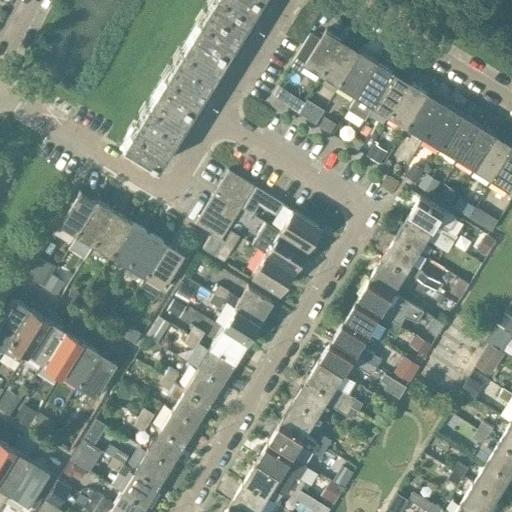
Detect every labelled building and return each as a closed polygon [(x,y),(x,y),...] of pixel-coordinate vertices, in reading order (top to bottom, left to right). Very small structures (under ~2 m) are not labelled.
[(256,0),(208,0),(189,32),(224,53),(256,0)] [(290,65),(300,71),(305,63),(313,67),(322,73),(343,39),(326,28),(319,39),(309,33),(290,65)] [(224,53),(189,32),(155,86),(190,108),(224,53)] [(343,39),(322,73),(339,84),(360,49),(343,39)] [(360,49),(339,84),(356,94),(377,60),(360,49)] [(356,94),(348,108),(365,118),(373,105),(395,70),(377,60),(356,94)] [(395,70),(373,105),(390,115),(411,81),(395,70)] [(411,81),(390,115),(407,125),(429,91),(411,81)] [(190,108),(155,86),(120,143),(155,165),(173,137),(190,108)] [(429,91),(407,125),(424,136),(445,102),(429,91)] [(445,102),(424,136),(441,147),(463,112),(445,102)] [(313,108),(308,117),(315,122),(321,113),(313,108)] [(463,112),(441,147),(458,157),(480,123),(463,112)] [(324,115),(319,124),(331,132),(337,123),(324,115)] [(480,123),(458,157),(475,167),(497,133),(480,123)] [(351,124),(344,135),(352,140),(359,129),(351,124)] [(511,142),(497,133),(475,167),(492,178),(511,146),(511,142)] [(376,143),(368,155),(379,162),(387,150),(376,143)] [(511,146),(492,178),(510,189),(511,185),(511,146)] [(411,167),(406,175),(415,182),(422,173),(411,167)] [(222,208),(227,211),(233,215),(253,184),(227,168),(213,190),(228,199),(222,208)] [(423,176),(418,185),(432,193),(437,184),(423,176)] [(445,183),(437,195),(451,204),(458,191),(445,183)] [(79,188),(57,223),(75,234),(97,199),(79,188)] [(194,221),(211,232),(202,246),(203,248),(213,255),(216,251),(225,256),(238,235),(229,229),(223,239),(219,237),(233,215),(227,211),(222,208),(228,199),(213,190),(194,221)] [(407,215),(452,243),(457,235),(447,229),(455,216),(420,194),(407,215)] [(460,195),(453,206),(468,215),(475,204),(460,195)] [(97,199),(75,234),(92,244),(114,210),(97,199)] [(469,217),(479,223),(486,211),(476,205),(469,217)] [(291,207),(278,229),(304,246),(318,224),(291,207)] [(114,210),(92,244),(110,255),(131,220),(114,210)] [(407,215),(394,235),(419,251),(426,239),(447,251),(452,243),(407,215)] [(131,220),(110,255),(127,265),(148,231),(131,220)] [(278,229),(264,251),(291,267),(304,246),(278,229)] [(148,231),(127,265),(143,276),(165,241),(148,231)] [(486,253),(495,239),(486,232),(476,247),(486,253)] [(382,256),(426,283),(435,289),(440,281),(411,263),(419,251),(394,235),(382,256)] [(165,241),(143,276),(138,284),(155,294),(165,279),(172,283),(184,263),(178,258),(182,252),(165,241)] [(277,290),(291,267),(264,251),(250,273),(277,290)] [(382,256),(369,276),(393,291),(405,271),(416,278),(411,286),(421,292),(426,283),(382,256)] [(25,275),(42,286),(52,268),(42,263),(40,267),(32,263),(25,275)] [(43,286),(57,295),(65,281),(51,273),(43,286)] [(356,297),(402,325),(402,324),(400,323),(405,315),(417,320),(424,309),(393,291),(369,276),(356,297)] [(187,301),(193,290),(180,283),(174,294),(187,301)] [(213,292),(258,319),(270,299),(246,284),(238,297),(218,285),(213,292)] [(65,298),(76,305),(82,295),(71,288),(65,298)] [(233,305),(221,325),(246,339),(258,319),(213,292),(208,301),(218,307),(223,299),(233,305)] [(11,297),(0,314),(0,351),(1,352),(1,351),(2,351),(29,308),(11,297)] [(185,304),(173,297),(166,309),(178,316),(185,304)] [(356,297),(343,318),(368,333),(376,320),(397,333),(402,325),(356,297)] [(29,308),(2,351),(19,362),(25,352),(46,318),(29,308)] [(496,323),(504,328),(511,333),(511,318),(510,317),(502,312),(496,323)] [(168,322),(158,315),(145,335),(156,342),(168,322)] [(426,326),(435,337),(444,323),(434,316),(426,326)] [(111,328),(124,335),(130,323),(118,317),(111,328)] [(46,318),(25,352),(41,363),(63,329),(46,318)] [(331,338),(376,366),(381,358),(360,345),(368,333),(343,318),(331,338)] [(491,330),(485,339),(488,341),(489,342),(501,350),(511,333),(504,328),(496,323),(491,330)] [(193,325),(188,333),(198,340),(203,331),(193,325)] [(221,325),(209,345),(233,360),(246,339),(221,325)] [(63,329),(41,363),(59,373),(80,339),(63,329)] [(193,348),(198,340),(188,333),(183,342),(193,348)] [(409,343),(425,353),(432,343),(415,333),(409,343)] [(331,338),(319,358),(343,373),(350,361),(371,374),(372,373),(378,376),(382,369),(376,366),(331,338)] [(80,339),(59,373),(76,384),(97,350),(80,339)] [(489,342),(482,352),(498,362),(504,352),(501,350),(489,342)] [(209,345),(195,366),(220,381),(233,360),(209,345)] [(97,350),(76,384),(93,395),(100,399),(111,380),(105,376),(115,361),(97,350)] [(417,364),(403,355),(393,371),(407,380),(417,364)] [(306,379),(351,407),(351,405),(356,398),(335,385),(343,373),(319,358),(306,379)] [(167,366),(163,374),(173,381),(178,372),(167,366)] [(195,366),(183,387),(207,401),(220,381),(195,366)] [(384,372),(380,379),(386,383),(391,376),(384,372)] [(168,394),(176,398),(170,407),(194,422),(207,401),(183,387),(173,381),(163,374),(157,383),(167,388),(168,394)] [(483,383),(469,375),(461,389),(474,397),(483,383)] [(306,379),(293,399),(317,414),(325,401),(351,418),(356,410),(351,407),(306,379)] [(511,392),(503,387),(498,395),(508,401),(511,394),(511,392)] [(511,394),(508,401),(501,413),(511,419),(511,394)] [(0,402),(0,404),(10,411),(15,403),(4,397),(0,402)] [(357,397),(356,398),(351,405),(359,410),(365,402),(357,397)] [(280,420),(325,447),(330,439),(320,433),(315,441),(305,434),(317,414),(293,399),(280,420)] [(10,412),(28,424),(35,413),(18,401),(10,412)] [(143,407),(138,415),(147,421),(153,413),(143,407)] [(170,407),(158,427),(182,442),(194,422),(170,407)] [(142,430),(147,421),(138,415),(132,424),(142,430)] [(511,419),(498,440),(511,448),(511,419)] [(280,420),(268,441),(292,456),(300,442),(321,455),(325,447),(280,420)] [(483,420),(477,428),(487,435),(492,426),(483,420)] [(158,427),(145,448),(169,463),(182,442),(158,427)] [(482,443),(487,435),(477,428),(472,436),(482,443)] [(0,440),(0,469),(13,448),(0,440)] [(511,448),(498,440),(486,460),(510,475),(511,471),(511,448)] [(255,461),(300,489),(305,480),(299,476),(306,464),(292,456),(268,441),(255,461)] [(103,451),(112,456),(122,462),(127,454),(108,442),(103,451)] [(69,458),(81,465),(89,452),(77,445),(69,458)] [(13,448),(0,469),(0,487),(8,493),(29,458),(13,448)] [(145,448),(132,469),(157,483),(169,463),(145,448)] [(127,477),(119,489),(144,504),(157,483),(132,469),(122,462),(112,456),(107,464),(127,477)] [(29,458),(8,493),(26,504),(26,503),(33,507),(53,474),(47,470),(47,469),(29,458)] [(486,460),(473,481),(497,496),(510,475),(486,460)] [(255,461),(243,481),(267,496),(273,486),(284,493),(285,490),(295,496),(300,489),(255,461)] [(457,461),(452,469),(462,475),(467,467),(457,461)] [(333,479),(343,485),(352,470),(342,464),(333,479)] [(452,469),(447,477),(457,483),(462,475),(452,469)] [(320,494),(333,502),(343,486),(330,478),(320,494)] [(230,501),(247,511),(265,511),(259,508),(267,496),(243,481),(230,501)] [(473,481),(460,502),(475,511),(487,511),(497,496),(473,481)] [(78,492),(111,511),(138,511),(144,504),(119,489),(112,501),(92,489),(88,487),(81,488),(78,492)] [(395,511),(399,511),(408,498),(397,491),(387,507),(395,511)] [(111,511),(78,492),(74,499),(83,504),(82,506),(92,511),(111,511)] [(59,511),(61,510),(44,499),(35,511),(59,511)] [(247,511),(230,501),(223,511),(247,511)] [(326,511),(330,507),(320,501),(315,509),(312,511),(326,511)] [(430,511),(475,511),(460,502),(453,511),(448,511),(442,508),(432,501),(427,510),(430,511)]
